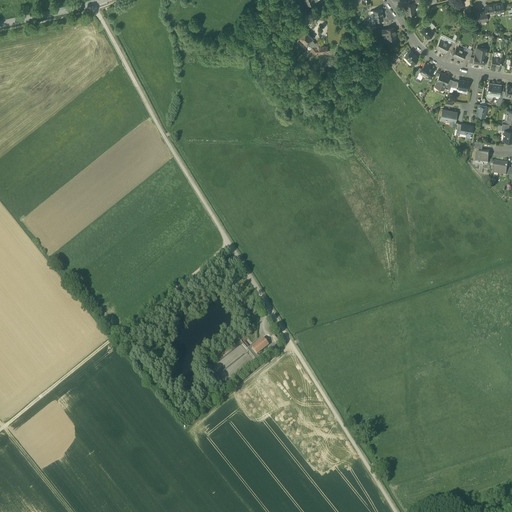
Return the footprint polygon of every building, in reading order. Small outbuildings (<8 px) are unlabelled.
[(463,5),(462,5),(462,9),(470,7),(468,0),(462,2),(463,5)] [(503,3),(494,5),(495,12),(504,11),(503,3)] [(405,5),(407,16),(416,14),(414,4),(405,5)] [(495,12),(494,5),(494,4),(485,6),(486,11),(486,14),(487,14),(495,12)] [(373,10),(375,20),(383,19),(381,9),(373,10)] [(488,19),(487,14),(486,14),(486,11),(482,12),(482,11),(479,12),(477,13),(478,18),(479,21),(488,19)] [(427,25),(421,31),(427,38),(428,38),(433,33),(434,32),(427,25)] [(394,27),(386,29),(386,33),(387,39),(395,38),(394,27)] [(307,45),(308,43),(311,40),(313,38),(305,31),(299,37),(307,45)] [(436,47),(445,52),(448,48),(450,44),(440,38),(436,47)] [(453,55),(462,59),(464,54),(466,51),(465,50),(457,46),(453,55)] [(464,54),(470,57),(470,56),(472,50),(467,47),(465,50),(466,51),(464,54)] [(475,54),(476,54),(486,56),(486,51),(487,49),(477,47),(475,54)] [(411,50),(405,56),(412,63),(415,61),(418,58),(411,50)] [(488,59),(492,60),(494,60),(494,56),(501,57),(502,52),(493,51),(493,52),(489,52),(489,56),(488,59)] [(486,56),(476,54),(475,58),(474,58),(473,63),(479,64),(480,63),(485,63),(486,56)] [(500,67),(501,57),(494,56),(494,60),(492,60),(491,66),(500,67)] [(412,63),(417,68),(418,66),(421,62),(418,58),(415,61),(412,63)] [(421,70),(418,74),(422,76),(423,73),(429,77),(434,70),(428,66),(428,65),(425,63),(421,68),(420,70),(421,70)] [(440,72),(436,80),(446,84),(447,80),(448,78),(449,76),(440,72)] [(457,87),(463,89),(467,89),(469,81),(463,79),(463,81),(459,80),(459,79),(458,81),(457,87)] [(444,87),(446,84),(436,80),(434,85),(444,89),(444,87)] [(450,89),(451,86),(453,82),(447,80),(446,84),(444,87),(447,88),(450,89)] [(489,83),(487,93),(492,94),(493,92),(499,93),(500,90),(501,84),(489,83)] [(476,114),(485,116),(487,106),(480,105),(478,104),(476,114)] [(449,124),(454,125),(457,111),(442,108),(440,118),(450,120),(449,124)] [(471,134),(472,134),(473,125),(461,123),(460,132),(466,133),(471,134)] [(503,140),(511,140),(511,130),(508,130),(505,130),(503,140)] [(483,163),(488,164),(490,151),(483,150),(483,149),(478,149),(476,161),(483,162),(483,163)] [(501,172),(501,175),(506,176),(507,169),(508,164),(494,162),(492,174),(493,174),(493,171),(501,172)] [(251,349),(256,355),(268,346),(263,339),(251,349)]
